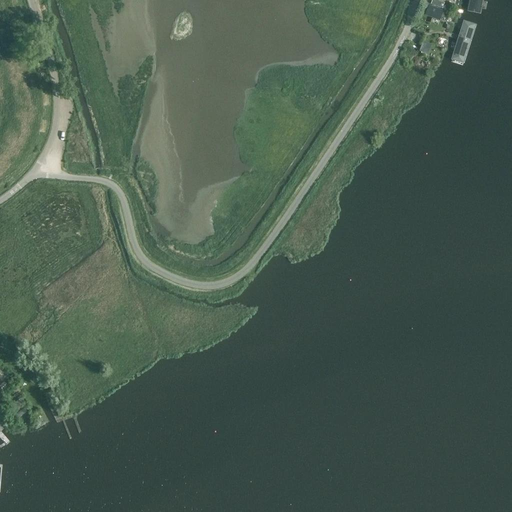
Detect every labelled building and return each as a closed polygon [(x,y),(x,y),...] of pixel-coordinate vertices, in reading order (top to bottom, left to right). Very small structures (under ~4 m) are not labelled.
[(469,0),(467,13),(481,16),(483,0),(469,0)] [(429,5),(425,13),(440,19),(444,11),(429,5)] [(15,8),(19,20),(26,18),(22,6),(15,8)] [(464,22),(450,62),(463,67),(477,26),(464,22)] [(7,404),(14,414),(27,405),(20,395),(7,404)] [(24,408),(14,416),(16,420),(27,412),(24,408)] [(39,411),(31,414),(34,419),(41,415),(39,411)]
